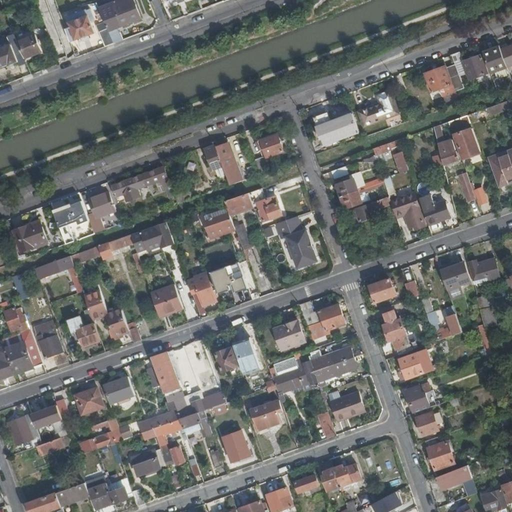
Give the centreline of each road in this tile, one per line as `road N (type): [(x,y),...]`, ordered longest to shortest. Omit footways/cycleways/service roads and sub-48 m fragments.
road 1 (residential): [(0,403),(351,277)]
road 2 (residential): [(0,214),(289,105)]
road 3 (residential): [(151,511),(398,423)]
road 4 (residential): [(289,105),(511,24)]
road 5 (residential): [(0,99),(171,34)]
road 6 (residential): [(351,277),(289,105)]
road 7 (residential): [(351,277),(511,220)]
road 8 (residential): [(398,423),(351,277)]
